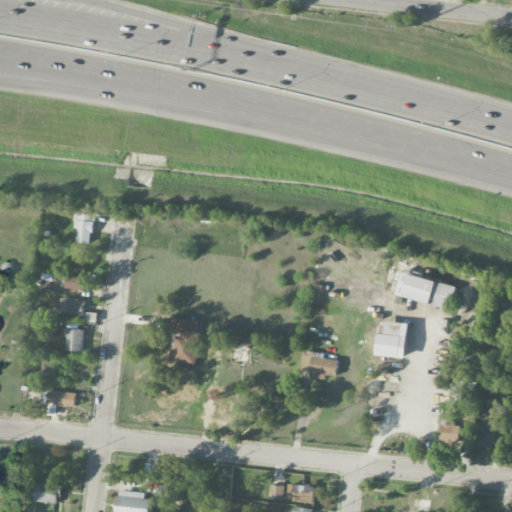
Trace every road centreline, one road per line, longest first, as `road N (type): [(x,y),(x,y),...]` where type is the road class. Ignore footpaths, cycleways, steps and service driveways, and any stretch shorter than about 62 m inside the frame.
road 1 (motorway): [(0,57),(303,118),(511,171)]
road 2 (residential): [(511,479),(0,429)]
road 3 (motorway): [(333,79),(136,34),(0,14)]
road 4 (motorway): [(0,83),(303,118)]
road 5 (residential): [(127,220),(93,511)]
road 6 (motorway): [(333,79),(207,32),(75,0)]
road 7 (motorway): [(511,126),(333,79)]
road 8 (tertiary): [(511,18),(337,0)]
